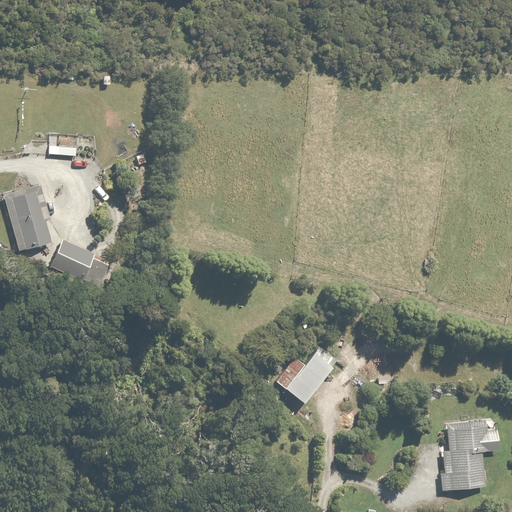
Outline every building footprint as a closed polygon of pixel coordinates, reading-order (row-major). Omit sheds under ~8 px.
[(77,147),(48,145),(47,155),(76,157),(77,147)] [(26,190),(3,197),(21,254),(52,244),(36,193),(28,195),(26,190)] [(84,286),(95,263),(92,261),(94,257),(63,242),(50,270),(84,286)] [(304,408),(337,363),(339,361),(319,346),(315,353),(305,366),(295,358),(275,386),(304,408)] [(448,453),(443,453),(445,475),(440,475),(442,493),(486,488),(483,451),(498,449),(496,431),(487,432),(486,421),(446,425),(448,453)]
